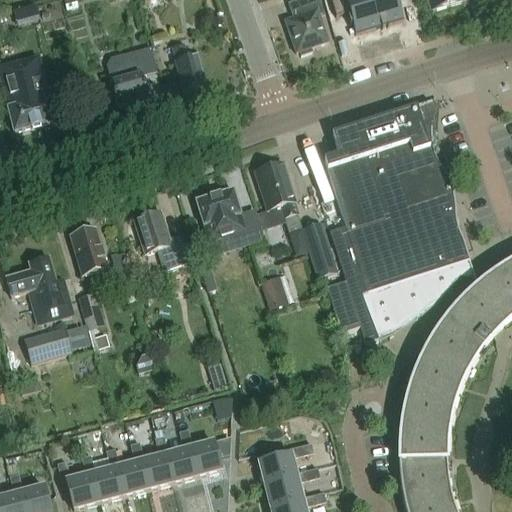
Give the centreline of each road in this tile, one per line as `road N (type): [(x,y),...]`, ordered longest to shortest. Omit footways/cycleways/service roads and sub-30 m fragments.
road 1 (secondary): [(0,218),(281,124)]
road 2 (secondary): [(281,124),(511,49)]
road 3 (residential): [(281,124),(240,0)]
